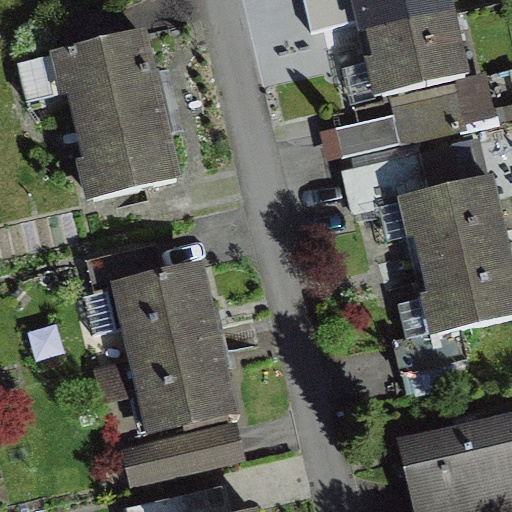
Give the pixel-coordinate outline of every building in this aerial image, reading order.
[(441,0),(360,0),(368,31),(444,10),(441,0)] [(68,53),(32,61),(42,102),(77,94),(83,125),(155,108),(132,10),(62,27),(68,53)] [(444,10),(368,31),(385,94),(461,74),(444,10)] [(465,96),(336,124),(342,154),(472,126),(465,96)] [(155,108),(83,125),(99,193),(171,176),(155,108)] [(421,155),(350,171),(359,210),(411,199),(426,266),(505,248),(490,177),(429,191),(421,155)] [(511,280),(505,248),(426,266),(441,332),(398,342),(406,376),(468,362),(461,329),(511,317),(511,280)] [(150,249),(87,263),(102,333),(128,328),(135,359),(214,342),(197,267),(156,276),(150,249)] [(214,342),(135,359),(150,429),(229,412),(214,342)] [(511,417),(406,442),(421,511),(464,511),(511,501),(511,417)] [(233,430),(123,454),(129,484),(240,459),(233,430)] [(223,511),(218,490),(128,511),(223,511)]
